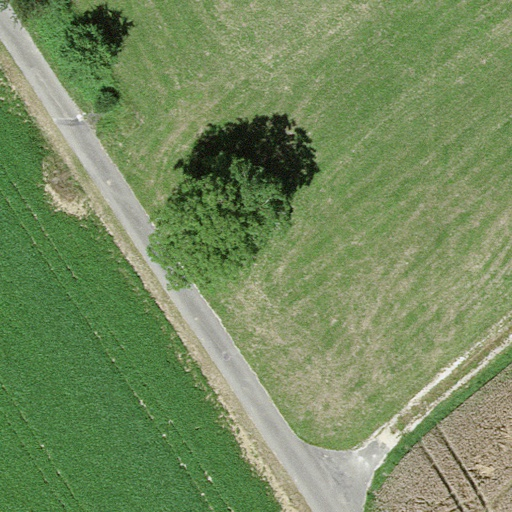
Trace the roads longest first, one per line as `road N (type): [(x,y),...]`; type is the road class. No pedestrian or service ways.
road 1 (unclassified): [(332,511),(0,16)]
road 2 (track): [(321,493),(511,329)]
